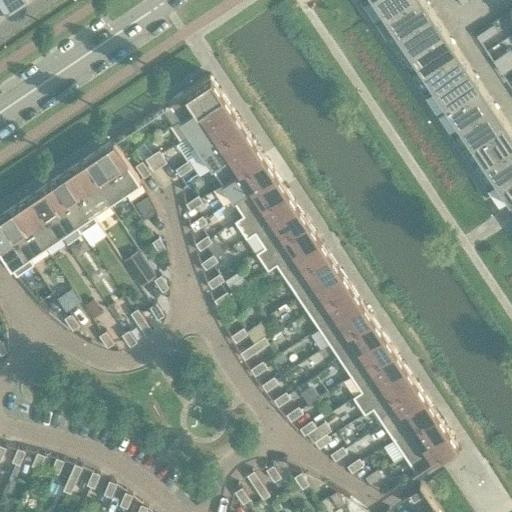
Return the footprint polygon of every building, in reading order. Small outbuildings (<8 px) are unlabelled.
[(375,0),(383,11),(399,0),(375,0)] [(396,30),(431,6),(426,0),(399,0),(383,11),(396,30)] [(431,6),(396,30),(408,48),(443,25),(431,6)] [(489,36),(497,30),(493,23),(485,29),(489,36)] [(443,25),(408,48),(421,67),(456,44),(443,25)] [(485,29),(476,35),(481,41),(489,36),(485,29)] [(433,86),(468,62),(456,44),(421,67),(433,86)] [(511,56),(511,51),(510,49),(502,53),(506,60),(511,56)] [(502,53),(494,58),(498,65),(506,60),(502,53)] [(498,65),(502,71),(510,66),(506,60),(498,65)] [(446,104),(481,81),(468,62),(433,86),(446,104)] [(168,102),(179,118),(221,90),(210,73),(168,102)] [(458,123),(493,100),(481,81),(446,104),(458,123)] [(190,134),(232,106),(221,90),(179,118),(190,134)] [(493,100),(458,123),(471,142),(506,118),(493,100)] [(200,150),(242,122),(232,106),(190,134),(200,150)] [(483,160),(511,141),(511,127),(506,118),(471,142),(483,160)] [(211,166),(253,138),(242,122),(200,150),(211,166)] [(113,138),(96,150),(123,190),(140,179),(113,138)] [(222,182),(264,154),(253,138),(211,166),(222,182)] [(511,141),(483,160),(496,179),(511,168),(511,141)] [(167,160),(159,148),(146,157),(153,169),(167,160)] [(80,160),(107,201),(123,190),(96,150),(80,160)] [(233,198),(275,170),(264,154),(222,182),(233,198)] [(150,171),(142,159),(135,164),(143,176),(150,171)] [(175,167),(180,174),(192,166),(187,159),(175,167)] [(64,171),(97,220),(98,219),(92,211),(107,201),(80,160),(64,171)] [(511,168),(496,179),(508,198),(511,195),(511,168)] [(235,220),(285,186),(275,170),(233,198),(243,213),(234,219),(235,220)] [(48,182),(81,230),(97,220),(64,171),(48,182)] [(32,193),(59,233),(75,223),(80,231),(81,230),(48,182),(32,193)] [(246,236),(296,202),(285,186),(235,220),(246,236)] [(16,203),(43,244),(59,233),(32,193),(16,203)] [(186,202),(187,203),(190,208),(202,200),(198,194),(186,202)] [(257,252),(307,218),(296,202),(246,236),(254,231),(264,245),(256,251),(257,252)] [(0,214),(33,263),(34,262),(28,254),(43,244),(16,203),(0,214)] [(33,263),(0,214),(0,249),(16,274),(33,263)] [(190,222),(194,227),(195,228),(207,220),(202,214),(190,222)] [(267,268),(318,234),(307,218),(257,252),(267,268)] [(207,234),(195,242),(200,248),(212,240),(207,234)] [(286,278),(328,250),(318,234),(267,268),(268,268),(276,263),(286,278)] [(152,240),(160,252),(167,248),(158,236),(152,240)] [(297,294),(339,266),(328,250),(286,278),(297,294)] [(201,261),(203,263),(206,268),(218,259),(213,253),(201,261)] [(308,310),(350,282),(339,266),(297,294),(308,310)] [(219,272),(207,280),(212,286),(224,278),(219,272)] [(162,290),(169,285),(161,273),(154,278),(162,290)] [(318,326),(360,298),(350,282),(308,310),(318,326)] [(226,290),(215,298),(219,305),(231,297),(226,290)] [(329,342),(371,314),(360,298),(318,326),(329,342)] [(150,306),(158,318),(164,313),(156,301),(150,306)] [(131,312),(147,335),(153,331),(137,307),(131,312)] [(234,309),(222,317),(227,323),(239,315),(234,309)] [(72,328),(73,328),(79,324),(71,312),(64,316),(72,327),(72,328)] [(340,358),(382,330),(371,314),(329,342),(340,358)] [(256,323),(249,328),(254,337),(262,333),(256,323)] [(243,326),(231,334),(235,341),(247,333),(243,326)] [(130,345),(131,344),(137,340),(128,328),(122,333),(130,345)] [(99,334),(107,346),(114,341),(106,329),(99,334)] [(351,374),(393,346),(382,330),(340,358),(351,374)] [(264,335),(240,351),(245,358),(268,342),(264,335)] [(353,396),(403,362),(393,346),(351,374),(361,389),(353,395),(353,396)] [(262,359),(250,367),(255,374),(267,366),(262,359)] [(364,412),(414,378),(403,362),(353,396),(364,412)] [(274,375),(262,383),(266,390),(278,381),(274,375)] [(383,422),(425,394),(414,378),(364,412),(373,407),(383,422)] [(273,398),(278,405),(290,397),(286,390),(273,398)] [(394,438),(436,410),(425,394),(383,422),(394,438)] [(298,404),(286,413),(291,419),(303,411),(298,404)] [(404,454),(446,426),(436,410),(394,438),(404,454)] [(312,419),(300,427),(304,434),(316,425),(312,419)] [(457,443),(446,426),(404,454),(416,471),(457,443)] [(327,432),(314,440),(319,447),(331,438),(327,432)] [(342,444),(330,452),(335,459),(347,451),(342,444)] [(19,463),(25,450),(18,447),(12,460),(19,463)] [(39,467),(45,454),(37,451),(32,464),(39,467)] [(58,472),(64,459),(56,456),(51,469),(58,472)] [(359,456),(347,464),(352,471),(363,463),(359,456)] [(71,491),(82,465),(75,462),(63,488),(71,491)] [(273,463),(266,468),(274,480),(281,475),(273,463)] [(365,475),(370,482),(381,474),(377,467),(365,475)] [(269,493),(254,469),(247,473),(263,497),(269,493)] [(100,473),(92,470),(87,483),(94,486),(100,473)] [(301,471),(295,474),(294,475),(302,487),(309,483),(301,471)] [(111,495),(116,482),(109,479),(104,492),(111,495)] [(241,485),(235,490),(243,502),(250,497),(241,485)] [(427,492),(422,485),(409,494),(413,501),(427,492)] [(336,489),(330,494),(338,506),(344,501),(336,489)] [(127,507),(133,493),(125,490),(120,503),(127,507)] [(145,511),(148,506),(141,503),(136,511),(145,511)]
